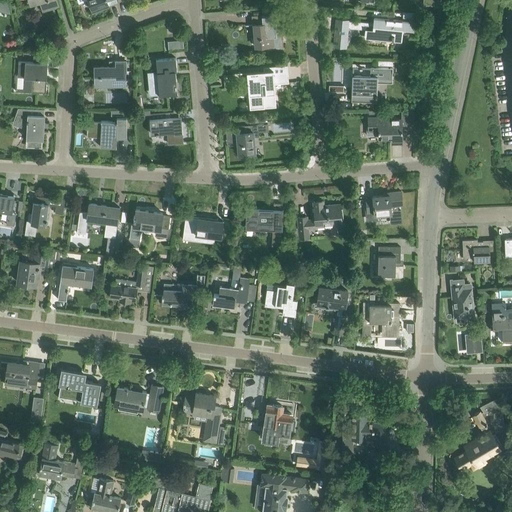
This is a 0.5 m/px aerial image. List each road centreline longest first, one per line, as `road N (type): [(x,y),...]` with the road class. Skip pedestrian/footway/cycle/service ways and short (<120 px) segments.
road 1 (tertiary): [(425,377),(0,321)]
road 2 (residential): [(62,171),(73,43),(185,0)]
road 3 (residential): [(208,178),(193,0)]
road 4 (residential): [(321,174),(307,0)]
road 5 (residential): [(439,164),(474,0)]
road 6 (residential): [(425,377),(430,219)]
road 7 (residential): [(62,171),(208,178)]
road 8 (residential): [(422,511),(425,377)]
